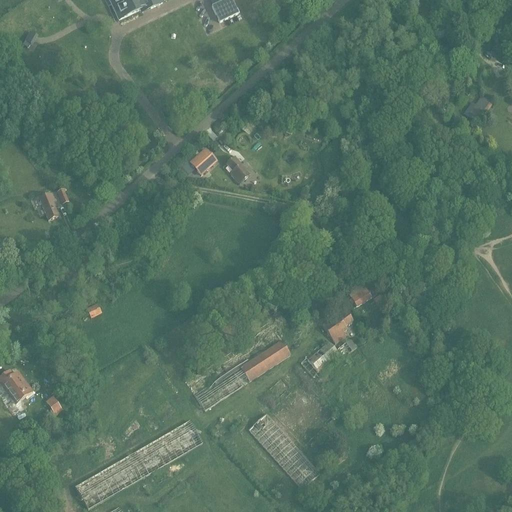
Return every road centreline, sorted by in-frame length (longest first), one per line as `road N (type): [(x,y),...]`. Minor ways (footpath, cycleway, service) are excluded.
road 1 (unclassified): [(0,303),(343,0)]
road 2 (unknown): [(328,254),(457,252),(511,239)]
road 3 (unknown): [(511,379),(469,422),(439,511)]
